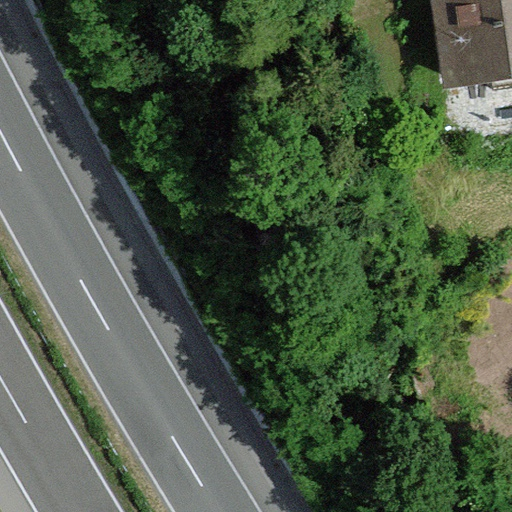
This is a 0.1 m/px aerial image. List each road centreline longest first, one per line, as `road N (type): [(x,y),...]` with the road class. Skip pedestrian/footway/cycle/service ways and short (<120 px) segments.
road 1 (motorway): [(218,511),(0,131)]
road 2 (motorway): [(0,378),(77,511)]
